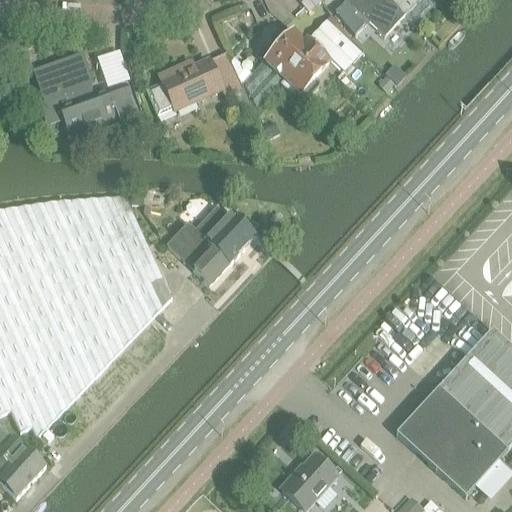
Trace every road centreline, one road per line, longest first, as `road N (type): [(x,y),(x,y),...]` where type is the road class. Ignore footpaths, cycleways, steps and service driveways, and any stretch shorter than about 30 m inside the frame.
road 1 (primary): [(119,511),(511,88)]
road 2 (residential): [(11,18),(98,24),(196,0)]
